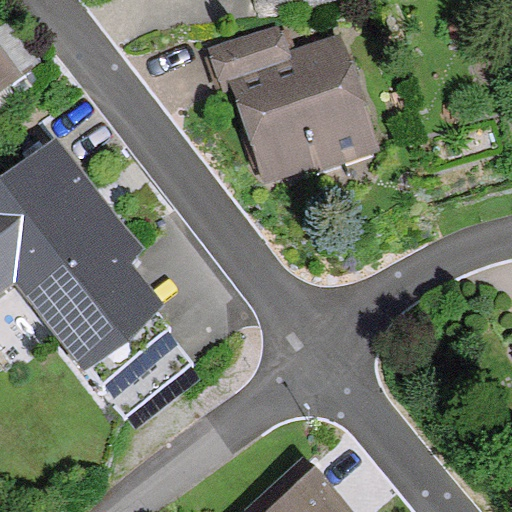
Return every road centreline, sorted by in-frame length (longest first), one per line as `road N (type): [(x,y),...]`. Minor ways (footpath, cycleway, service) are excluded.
road 1 (residential): [(47,0),(323,355)]
road 2 (residential): [(323,355),(135,511)]
road 3 (residential): [(511,230),(373,304),(323,355)]
road 4 (residential): [(323,355),(448,511)]
